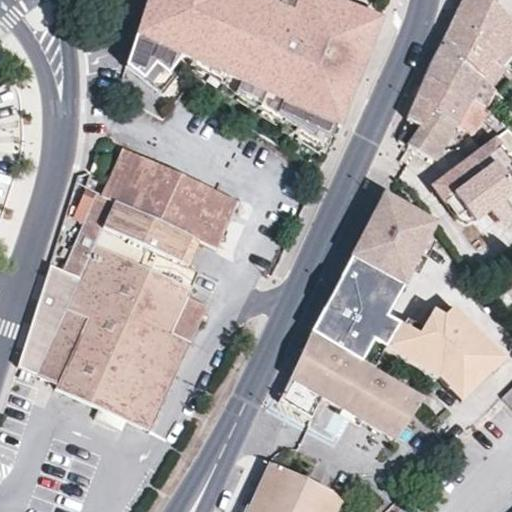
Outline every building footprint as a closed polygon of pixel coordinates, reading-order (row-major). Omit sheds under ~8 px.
[(331,124),(372,21),(327,0),(290,0),(287,8),(268,0),(138,0),(128,35),(331,124)] [(463,0),(454,17),(492,57),(497,63),(511,45),(511,25),(489,0),(463,0)] [(454,17),(443,39),(477,74),(492,57),(454,17)] [(444,84),(463,96),(477,74),(443,39),(427,76),(444,84)] [(463,96),(476,102),(489,87),(477,74),(463,96)] [(420,125),(444,84),(427,76),(406,118),(420,125)] [(409,143),(438,155),(455,120),(469,130),(478,114),(483,107),(476,102),(463,96),(444,84),(420,125),(409,143)] [(493,129),(499,124),(483,107),(478,114),(487,123),(493,129)] [(493,129),(498,135),(504,129),(499,124),(493,129)] [(511,155),(511,142),(507,136),(438,194),(465,226),(486,208),(500,226),(511,215),(511,213),(498,197),(511,184),(511,167),(506,161),(511,155)] [(126,145),(105,193),(194,235),(201,238),(218,246),(240,199),(188,174),(126,145)] [(129,423),(148,431),(191,340),(172,331),(201,271),(189,266),(180,263),(194,235),(105,193),(99,190),(61,269),(82,279),(37,374),(57,384),(55,390),(97,409),(112,415),(124,421),(129,423)] [(435,225),(383,196),(351,256),(310,334),(361,364),(373,342),(386,349),(439,381),(442,383),(460,403),(507,361),(456,304),(448,313),(434,311),(419,334),(399,325),(386,318),(403,286),(435,225)] [(201,238),(194,235),(180,263),(189,266),(201,238)] [(311,422),(323,399),(392,441),(412,411),(411,411),(419,399),(374,372),(364,366),(361,364),(310,334),(295,367),(279,402),(285,406),(294,411),(311,422)] [(361,364),(364,366),(374,372),(386,349),(373,342),(361,364)] [(511,413),(511,386),(498,399),(511,413)] [(112,415),(97,409),(93,418),(108,425),(120,430),(124,421),(112,415)] [(269,466),(255,495),(246,511),(254,511),(275,469),(269,466)] [(323,511),(331,495),(330,494),(275,469),(254,511),(323,511)] [(323,511),(339,511),(342,507),(331,495),(323,511)]
